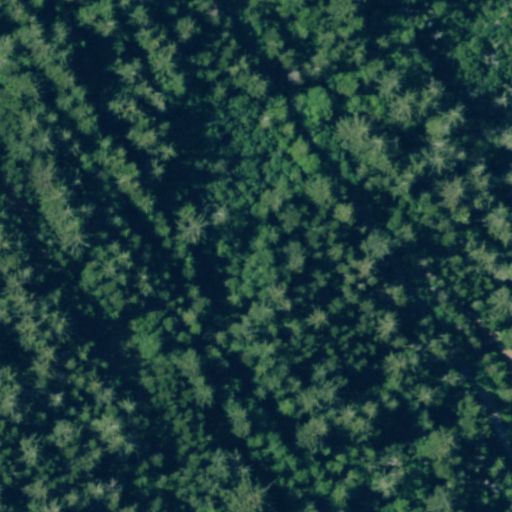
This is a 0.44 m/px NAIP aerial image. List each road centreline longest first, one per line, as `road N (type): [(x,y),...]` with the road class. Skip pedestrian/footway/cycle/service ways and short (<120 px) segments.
road 1 (residential): [(326,511),(0,20)]
road 2 (residential): [(511,451),(496,413),(225,0)]
